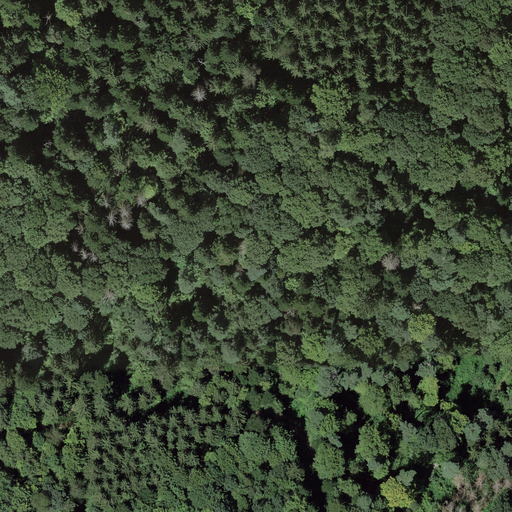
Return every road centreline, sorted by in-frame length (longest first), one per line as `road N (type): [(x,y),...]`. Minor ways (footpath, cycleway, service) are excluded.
road 1 (track): [(330,511),(309,442),(265,414),(0,434)]
road 2 (track): [(0,211),(66,425),(84,511)]
road 3 (track): [(511,372),(398,511)]
